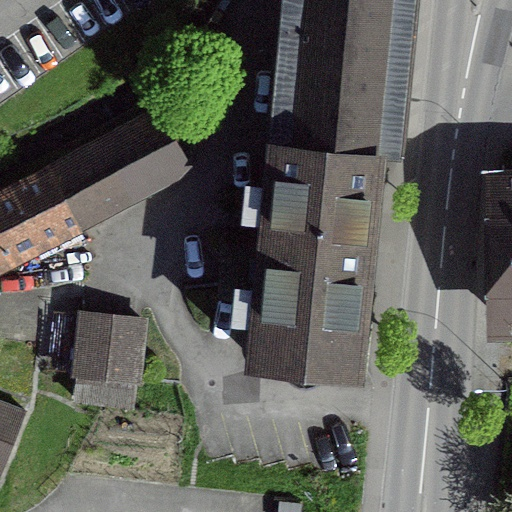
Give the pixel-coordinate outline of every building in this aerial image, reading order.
[(280,0),(268,119),(388,132),(387,140),(405,142),(420,0),(280,0)] [(82,223),(195,166),(161,99),(48,156),(82,223)] [(363,357),(387,140),(388,132),(268,119),(252,264),(233,262),(228,305),(248,307),(244,344),(363,357)] [(0,180),(0,263),(82,223),(48,156),(0,180)] [(511,181),(499,182),(499,327),(511,326),(511,181)] [(136,379),(140,379),(149,311),(80,302),(71,371),(77,371),(73,398),(132,406),(136,379)] [(0,471),(26,405),(0,394),(0,471)]
